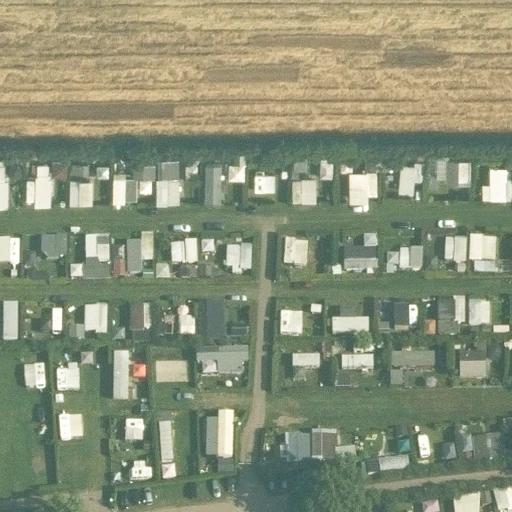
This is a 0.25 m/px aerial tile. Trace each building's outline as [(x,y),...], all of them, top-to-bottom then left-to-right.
[(0,204),(8,205),(6,157),(0,157),(0,204)] [(156,199),(179,199),(179,157),(157,157),(156,199)] [(470,181),(471,157),(447,157),(447,181),(470,181)] [(35,176),(27,176),(27,204),(51,204),(51,177),(68,177),(68,160),(35,160),(35,176)] [(112,173),(112,198),(136,199),(137,177),(155,177),(155,162),(133,161),(133,173),(112,173)] [(398,189),(412,191),(415,162),(401,161),(398,189)] [(72,177),(90,177),(90,162),(72,162),(72,177)] [(483,198),(511,196),(511,162),(489,164),(490,182),(482,182),(483,198)] [(275,177),(276,168),(251,168),(250,174),(262,174),(262,177),(275,177)] [(377,168),(348,168),(348,198),(377,198),(377,168)] [(229,200),(229,174),(204,174),(204,200),(229,200)] [(291,200),(315,200),(315,175),(291,175),(291,200)] [(69,202),(92,202),(93,178),(69,178),(69,202)] [(142,262),(153,262),(153,234),(139,234),(139,242),(125,242),(125,264),(113,264),(113,275),(142,276),(142,262)] [(39,259),(65,259),(66,236),(39,236),(39,259)] [(69,265),(69,281),(110,279),(108,236),(84,237),(85,265),(69,265)] [(469,237),(469,274),(494,274),(495,238),(469,237)] [(444,238),(444,263),(465,263),(466,238),(444,238)] [(0,264),(19,265),(19,241),(0,240),(0,264)] [(196,264),(195,242),(170,243),(171,265),(196,264)] [(228,274),(251,273),(250,244),(227,246),(228,274)] [(342,249),(343,272),(375,271),(375,248),(342,249)] [(296,251),(296,274),(321,273),(320,250),(296,251)] [(421,250),(386,250),(386,270),(421,270),(421,250)] [(464,297),(436,298),(437,324),(465,322),(464,297)] [(466,326),(489,326),(489,302),(466,301),(466,326)] [(151,304),(128,305),(129,330),(153,329),(151,304)] [(107,336),(107,306),(83,306),(84,336),(107,336)] [(418,328),(417,306),(394,306),(394,328),(418,328)] [(199,335),(221,335),(221,310),(199,310),(199,335)] [(302,336),(302,312),(279,312),(279,336),(302,336)] [(177,332),(195,332),(195,321),(177,321),(177,332)] [(487,378),(486,344),(476,344),(476,353),(458,354),(459,379),(487,378)] [(181,351),(150,351),(151,370),(181,370),(181,351)] [(391,353),(391,369),(434,369),(434,352),(391,353)] [(220,369),(220,356),(184,355),(184,368),(220,369)] [(292,368),(319,366),(319,355),(291,357),(292,368)] [(372,369),(373,356),(340,356),(340,368),(372,369)] [(136,395),(114,396),(115,416),(137,415),(136,395)] [(227,443),(226,409),(213,409),(214,444),(227,443)] [(142,442),(142,422),(124,421),(124,442),(142,442)] [(159,463),(172,462),(171,424),(158,424),(159,463)] [(285,434),(285,462),(354,462),(354,448),(336,449),(336,434),(285,434)] [(473,461),(504,460),(503,435),(472,437),(473,461)] [(378,473),(407,468),(406,457),(376,463),(378,473)] [(497,511),(508,511),(511,511),(511,486),(492,492),(497,511)] [(479,511),(479,494),(452,496),(452,511),(479,511)]
